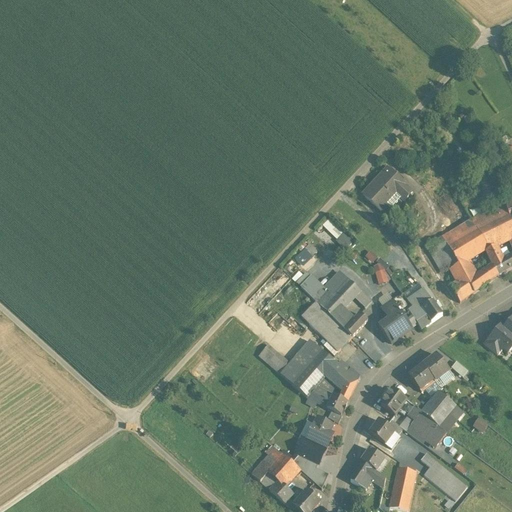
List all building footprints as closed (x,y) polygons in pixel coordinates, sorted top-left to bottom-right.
[(381,179),(370,190),(369,189),(362,196),(380,213),(387,206),(386,204),(396,193),(402,198),(400,200),(403,203),(412,194),(387,170),(380,178),(381,179)] [(468,194),(458,199),(462,205),(464,210),(473,205),(468,194)] [(480,217),(470,222),(475,230),(476,230),(506,214),(506,206),(505,204),(480,217)] [(506,214),(476,230),(487,249),(488,251),(485,253),(495,249),(509,241),(511,240),(511,227),(510,224),(506,214)] [(346,251),(355,242),(331,218),(322,227),(346,251)] [(470,222),(442,239),(458,267),(450,271),(457,284),(474,277),(474,276),(466,262),(487,249),(476,230),(475,230),(470,222)] [(442,239),(435,242),(426,248),(442,276),(450,271),(458,267),(442,239)] [(310,245),(306,250),(313,257),(317,252),(310,245)] [(503,263),(495,249),(485,253),(492,267),(497,277),(511,269),(511,264),(509,260),(503,263)] [(305,269),(313,261),(304,252),(296,260),(305,269)] [(371,253),(366,258),(373,265),(378,259),(371,253)] [(492,267),(485,272),(492,282),(497,277),(492,267)] [(474,277),(457,284),(450,288),(459,304),(492,282),(485,272),(475,279),(474,277)] [(384,273),(377,275),(380,286),(388,284),(384,273)] [(324,292),(310,278),(300,289),(315,304),(322,311),(322,310),(349,283),(340,275),(324,292)] [(349,283),(322,310),(344,333),(352,324),(341,314),(343,312),(342,310),(353,299),(359,292),(349,283)] [(441,317),(432,303),(423,291),(407,302),(413,310),(408,313),(418,326),(421,331),(431,324),(441,317)] [(371,304),(359,292),(353,299),(365,309),(364,310),(365,311),(371,304)] [(407,302),(403,295),(392,303),(411,331),(418,326),(408,313),(413,310),(407,302)] [(411,331),(392,303),(381,310),(389,321),(379,328),(391,345),(411,331)] [(344,333),(322,310),(322,311),(315,304),(301,318),(337,354),(352,340),(344,333)] [(354,322),(343,312),(341,314),(352,324),(354,322)] [(352,324),(344,333),(352,340),(352,339),(367,323),(360,316),(354,322),(352,324)] [(511,319),(503,330),(511,338),(511,319)] [(511,338),(503,330),(500,328),(490,339),(503,350),(507,354),(511,348),(511,338)] [(503,350),(490,339),(484,347),(497,357),(503,350)] [(339,391),(347,375),(338,367),(339,365),(337,363),(335,365),(321,353),(323,351),(320,349),(319,350),(310,343),(290,366),(280,377),(306,399),(316,388),(324,379),(339,391)] [(268,346),(258,358),(268,366),(278,355),(268,346)] [(290,366),(278,355),(268,366),(280,377),(290,366)] [(449,372),(436,356),(422,367),(435,384),(449,372)] [(467,373),(456,364),(451,370),(462,379),(467,373)] [(435,384),(422,367),(408,378),(421,394),(435,384)] [(359,379),(350,371),(347,375),(357,384),(359,379)] [(347,375),(339,391),(342,393),(339,400),(347,404),(357,384),(347,375)] [(437,387),(435,384),(421,394),(423,396),(432,402),(438,394),(438,395),(442,390),(437,387)] [(333,397),(316,388),(306,399),(309,401),(316,404),(321,407),(321,408),(326,410),(333,397)] [(397,397),(391,392),(380,407),(395,418),(402,407),(406,403),(401,400),(403,397),(399,394),(397,397)] [(438,395),(438,394),(432,402),(421,415),(438,429),(455,408),(438,395)] [(339,400),(333,397),(326,410),(331,413),(340,418),(347,404),(339,400)] [(425,410),(411,397),(406,403),(421,414),(425,410)] [(474,405),(471,399),(466,402),(469,408),(474,405)] [(438,429),(421,415),(421,414),(406,403),(402,407),(408,411),(405,414),(416,423),(433,436),(438,429)] [(455,408),(438,429),(446,435),(462,414),(455,408)] [(340,418),(331,413),(328,420),(338,425),(340,421),(341,418),(340,418)] [(332,427),(316,419),(313,426),(329,434),(332,427)] [(488,426),(479,420),(475,426),(484,432),(488,426)] [(387,428),(379,422),(369,435),(389,450),(398,437),(387,428)] [(402,431),(391,422),(387,428),(398,437),(402,431)] [(433,436),(416,423),(411,429),(436,448),(446,435),(438,429),(433,436)] [(329,434),(313,426),(306,440),(326,450),(333,436),(329,434)] [(316,470),(326,450),(306,440),(298,459),(292,465),(311,482),(316,470)] [(276,452),(266,443),(262,447),(267,451),(265,454),(268,457),(270,459),(276,452)] [(384,461),(369,451),(361,463),(362,464),(374,473),(375,473),(384,461)] [(268,457),(251,476),(259,484),(267,475),(282,457),(276,452),(270,459),(268,457)] [(467,489),(426,456),(415,469),(455,503),(467,489)] [(300,473),(282,457),(267,475),(284,491),(297,476),(300,473)] [(362,464),(350,483),(363,490),(368,482),(374,473),(362,464)] [(457,465),(454,469),(463,476),(466,471),(457,465)] [(311,482),(321,491),(328,476),(316,470),(311,482)] [(395,483),(389,509),(401,511),(407,511),(416,473),(398,470),(395,483)] [(375,473),(374,473),(368,482),(383,490),(385,481),(386,480),(375,473)] [(284,491),(267,475),(259,484),(284,506),(292,498),(284,491)] [(307,492),(297,503),(292,498),(284,506),(290,511),(293,508),(296,511),(313,511),(320,504),(307,492)]
